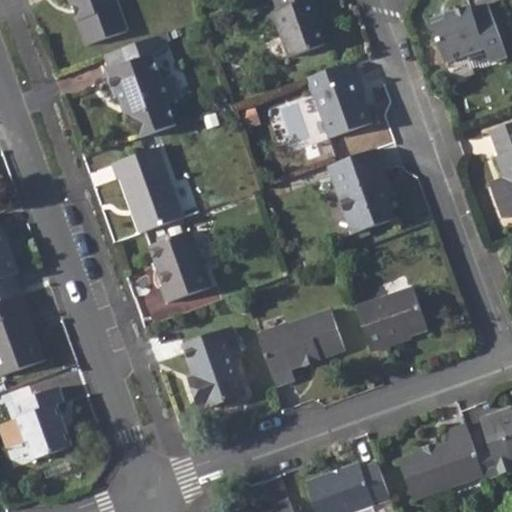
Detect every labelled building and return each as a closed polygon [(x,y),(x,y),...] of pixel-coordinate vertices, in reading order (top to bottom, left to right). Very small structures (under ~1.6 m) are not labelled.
[(116,0),(71,0),(88,44),(127,30),(116,0)] [(274,0),(278,11),(273,12),(290,60),(325,47),(315,18),(319,17),(313,0),(274,0)] [(444,22),(432,27),(445,64),(484,50),(501,45),(488,7),(471,13),(469,8),(448,15),(444,22)] [(448,15),(430,21),(432,27),(444,22),(448,15)] [(127,63),(107,71),(103,73),(112,96),(116,95),(123,112),(132,116),(140,136),(173,124),(166,103),(191,94),(181,66),(157,73),(150,56),(161,51),(155,36),(121,47),(127,63)] [(501,45),(484,50),(489,65),(506,59),(501,45)] [(121,47),(101,55),(107,71),(127,63),(121,47)] [(345,64),(306,77),(312,93),(314,92),(321,112),(319,117),(326,138),(371,122),(366,105),(362,107),(359,99),(362,95),(355,77),(350,79),(345,64)] [(511,124),(490,132),(500,157),(495,159),(504,184),(492,189),(503,218),(511,214),(511,124)] [(120,177),(141,232),(185,216),(158,144),(112,161),(118,177),(120,177)] [(375,148),(327,165),(351,234),(394,219),(383,187),(388,185),(375,148)] [(191,230),(153,243),(167,283),(164,285),(170,301),(212,286),(191,230)] [(0,280),(18,274),(3,231),(0,231),(0,280)] [(411,289),(356,309),(371,354),(388,347),(387,345),(427,330),(411,289)] [(21,296),(0,303),(0,378),(46,362),(21,296)] [(331,311),(258,338),(275,388),(293,382),(290,371),(345,351),(331,311)] [(197,383),(192,384),(200,411),(205,409),(206,410),(221,405),(225,408),(238,403),(241,396),(245,394),(234,360),(241,357),(232,329),(184,347),(194,375),(197,383)] [(194,375),(188,378),(192,384),(197,383),(194,375)] [(62,388),(17,405),(21,418),(18,419),(34,461),(75,447),(59,404),(66,401),(62,388)] [(496,420),(481,424),(499,474),(511,469),(511,463),(510,460),(511,459),(511,413),(510,408),(493,413),(496,420)] [(493,413),(479,418),(481,424),(496,420),(493,413)] [(483,475),(465,425),(446,432),(448,442),(398,460),(411,500),(483,475)] [(357,462),(307,480),(317,511),(355,511),(389,500),(375,462),(360,468),(357,462)] [(291,511),(287,499),(274,503),(276,509),(267,511),(291,511)]
